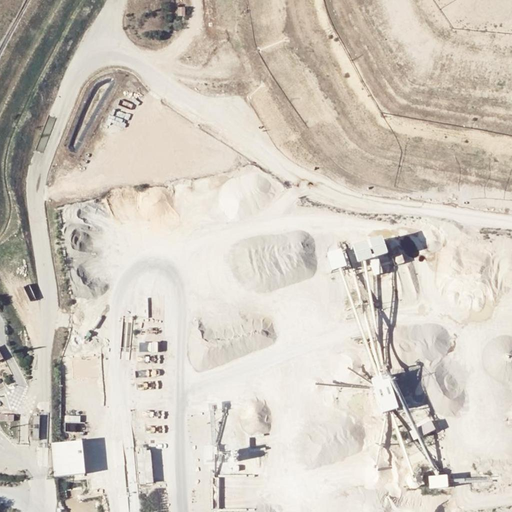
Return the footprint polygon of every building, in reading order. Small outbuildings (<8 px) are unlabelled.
[(357,240),(358,263),(392,260),(390,238),(357,240)] [(347,251),(332,254),(335,272),(350,269),(347,251)] [(433,420),(420,427),(425,435),(437,428),(433,420)] [(51,443),(54,477),(86,474),(82,440),(51,443)] [(136,453),(139,484),(154,482),(151,451),(136,453)] [(431,477),(432,489),(451,488),(450,475),(431,477)]
